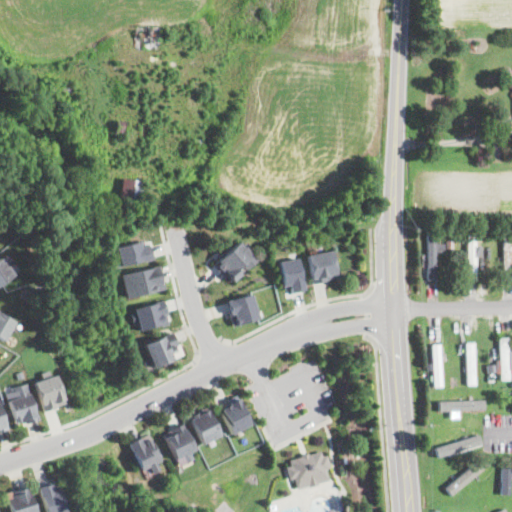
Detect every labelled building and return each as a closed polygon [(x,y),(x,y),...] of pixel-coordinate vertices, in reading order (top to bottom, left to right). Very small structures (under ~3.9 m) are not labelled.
[(165,48),(135,49),(134,29),(164,28),(165,48)] [(142,182),(139,201),(119,199),(122,179),(142,182)] [(436,252),(435,281),(427,281),(427,268),(427,232),(436,232),(436,252)] [(511,238),(511,266),(511,281),(503,281),(503,266),(503,238),(511,238)] [(144,245),(147,244),(151,258),(142,261),(142,260),(120,265),(120,266),(114,268),(112,258),(118,257),(115,251),(116,250),(115,246),(142,240),(144,245)] [(475,240),(475,276),(467,275),(467,269),(462,269),(462,259),(467,260),(467,240),(475,240)] [(238,241),(243,247),(244,246),(250,252),(249,253),(251,255),(251,254),(254,257),(253,258),(255,260),(244,269),(240,265),(235,270),(240,274),(232,281),(225,274),(223,277),(212,265),(238,241)] [(311,283),(310,277),(306,255),(331,250),(337,277),(324,279),(324,281),(311,283)] [(276,261),(288,259),(288,254),(295,252),(302,288),(288,291),(287,287),(281,289),(276,261)] [(0,257),(13,274),(0,283),(0,257)] [(163,288),(125,297),(120,274),(158,265),(163,288)] [(224,300),(249,293),(256,318),(231,326),(224,300)] [(130,309),(131,313),(127,314),(130,322),(134,320),(137,330),(158,324),(159,326),(166,324),(159,300),(130,309)] [(0,313),(13,321),(2,340),(0,338),(0,313)] [(176,345),(178,344),(182,354),(153,367),(142,344),(170,331),(176,345)] [(510,380),(501,380),(499,338),(507,338),(510,380)] [(475,385),(466,385),(464,343),(473,342),(475,385)] [(441,380),(433,380),(431,344),(440,344),(441,380)] [(32,381),(41,411),(64,404),(54,374),(48,375),(46,369),(39,372),(41,378),(32,381)] [(24,424),(22,420),(15,423),(4,393),(11,391),(10,388),(25,383),(38,418),(24,424)] [(230,433),(217,408),(228,403),(225,399),(235,394),(249,423),(230,433)] [(437,401),(438,411),(484,409),(484,399),(437,401)] [(200,444),(187,417),(206,407),(207,408),(206,409),(219,434),(200,444)] [(183,429),(193,449),(188,451),(192,459),(185,462),(181,455),(174,458),(164,439),(163,440),(162,436),(163,436),(161,433),(181,422),(184,428),(183,429)] [(154,462),(158,469),(151,472),(147,466),(141,469),(127,443),(145,433),(159,460),(154,462)] [(481,444),(478,434),(434,447),(437,457),(481,444)] [(321,451),(323,456),(327,455),(331,467),(325,468),(329,479),(317,483),(317,484),(309,486),(308,485),(297,488),(294,477),(289,479),(285,466),(290,465),(289,460),(301,456),(301,455),(308,452),(309,454),(321,451)] [(475,459),(464,468),(464,467),(458,472),(453,466),(470,453),(475,459)] [(466,481),(452,493),(446,486),(474,463),(480,470),(466,481)] [(510,468),(501,467),(500,494),(509,494),(510,468)] [(50,482),(51,486),(57,484),(65,511),(61,511),(44,511),(36,486),(50,482)] [(35,511),(11,511),(5,493),(28,486),(35,511)]
